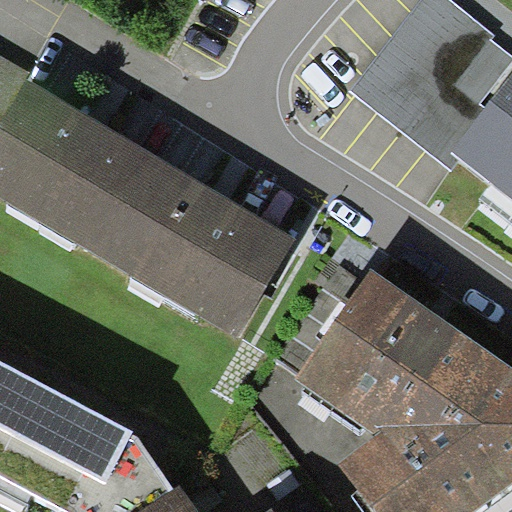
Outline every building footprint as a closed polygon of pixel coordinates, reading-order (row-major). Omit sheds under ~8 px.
[(511,193),(511,56),(439,0),(433,0),(356,99),(454,176),(468,159),(511,193)] [(0,59),(0,131),(25,89),(32,77),(0,59)] [(0,206),(101,266),(160,168),(25,89),(0,131),(0,206)] [(238,347),(296,248),(160,168),(101,266),(238,347)] [(511,381),(365,286),(290,395),(365,448),(335,474),(361,511),(482,511),(511,491),(511,381)] [(183,511),(134,445),(0,373),(0,493),(36,511),(183,511)]
